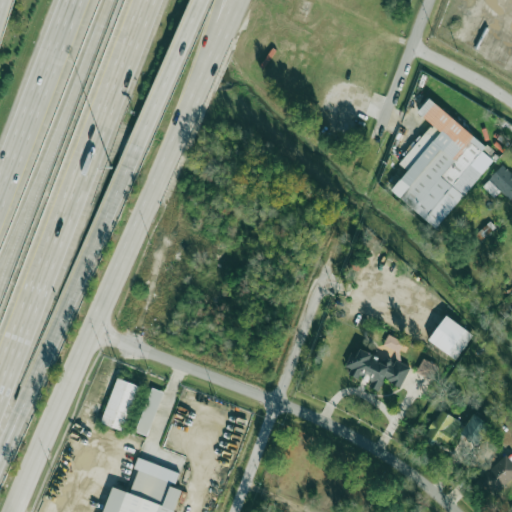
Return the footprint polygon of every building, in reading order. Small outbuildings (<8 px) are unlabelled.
[(494,159),(432,108),(423,119),(448,140),(400,198),(437,229),(494,159)] [(511,177),(501,166),(490,179),(511,201),(511,177)] [(428,339),(455,359),(473,335),(446,315),(428,339)] [(383,344),(399,351),(403,340),(388,334),(383,344)] [(409,368),(358,347),(347,371),(369,380),(367,385),(380,390),(384,379),(401,386),(409,368)] [(438,366),(424,359),(417,371),(431,379),(438,366)] [(123,431),(139,385),(117,377),(101,423),(123,431)] [(146,436),(164,392),(153,387),(134,431),(146,436)] [(425,438),(445,448),(459,419),(439,410),(425,438)] [(490,425),(474,414),(461,433),(478,444),(490,425)] [(511,479),(511,462),(506,455),(479,479),(494,495),(511,479)] [(172,511),(181,486),(138,472),(131,493),(111,487),(103,511),(172,511)]
